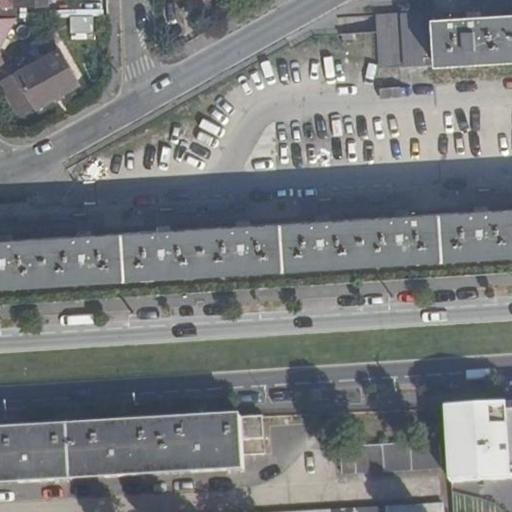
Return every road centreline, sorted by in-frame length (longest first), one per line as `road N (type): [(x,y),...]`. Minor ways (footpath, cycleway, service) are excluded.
road 1 (tertiary): [(0,396),(511,363)]
road 2 (tertiary): [(511,311),(0,343)]
road 3 (residential): [(271,492),(0,510)]
road 4 (unclassified): [(143,103),(321,0)]
road 5 (unclassified): [(0,175),(143,103)]
